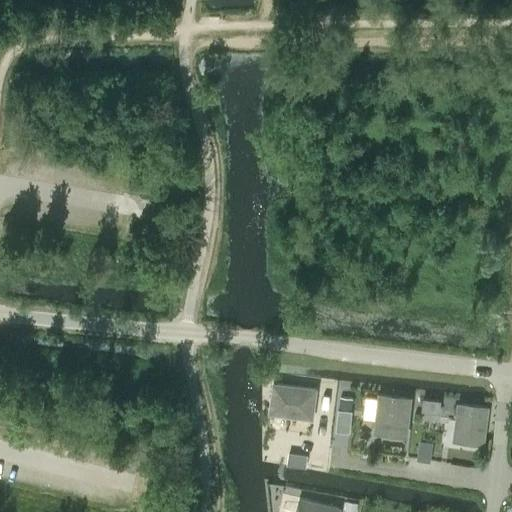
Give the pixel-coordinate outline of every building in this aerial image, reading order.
[(269,413),(312,418),(315,388),(273,383),(269,413)] [(388,432),(405,434),(409,397),(380,394),(377,418),(375,418),(374,432),(388,434),(388,432)] [(339,406),(350,407),(351,398),(340,397),(339,406)] [(439,400),(428,399),(426,410),(438,411),(438,407),(439,400)] [(468,435),(482,437),(486,406),(459,403),(457,421),(455,420),(453,435),(468,437),(468,435)] [(306,456),(288,454),(287,465),(304,468),(306,456)] [(297,511),(338,511),(339,507),(311,501),(311,500),(299,497),(296,509),(298,510),(297,511)]
